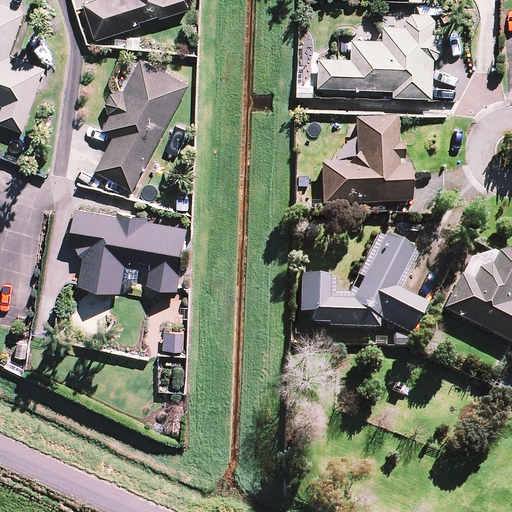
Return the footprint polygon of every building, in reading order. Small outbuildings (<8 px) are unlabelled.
[(101,41),(102,44),(147,29),(145,25),(164,19),(165,23),(195,13),(190,0),(108,0),(88,7),(100,42),(101,41)] [(31,17),(0,6),(0,106),(8,109),(2,126),(28,135),(51,72),(33,66),(33,64),(16,58),(31,17)] [(323,61),(321,90),(396,93),(396,100),(436,101),(437,62),(439,62),(445,56),(446,42),(440,35),(438,35),(439,23),(431,16),(416,16),(409,22),(409,29),(386,28),(386,43),(355,42),(354,62),(323,61)] [(137,194),(195,89),(146,62),(128,94),(127,93),(116,97),(111,107),(114,117),(115,118),(106,134),(118,141),(100,174),(137,194)] [(321,169),(323,212),(412,208),(410,171),(399,172),(399,166),(404,166),(403,149),(398,149),(397,123),(355,125),(356,161),(350,168),(321,169)] [(185,278),(193,233),(82,214),(75,250),(82,251),(89,261),(84,288),(126,296),(131,269),(145,271),(146,265),(156,267),(155,273),(185,278)] [(352,294),(349,299),(335,298),(336,283),(300,282),(299,319),(312,319),(312,329),(328,329),(328,332),(380,334),(380,326),(410,340),(425,310),(399,297),(417,260),(412,258),(413,256),(383,242),(383,243),(377,240),(357,280),(363,284),(357,296),(352,294)] [(444,315),(511,348),(511,254),(510,254),(497,258),(492,270),(478,274),(472,286),(461,280),(444,315)] [(185,333),(165,332),(163,352),(183,353),(185,333)] [(511,384),(511,373),(500,368),(490,390),(506,397),(511,384)]
